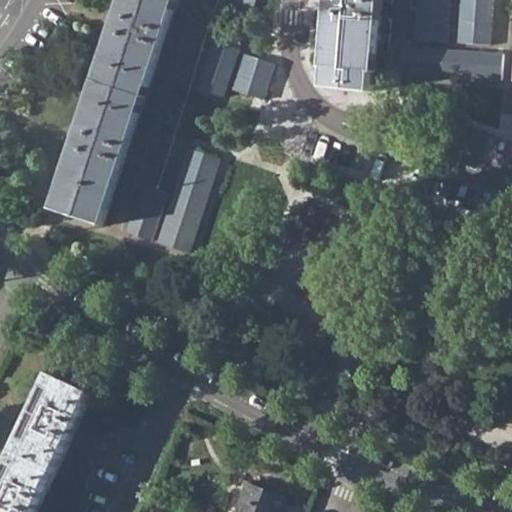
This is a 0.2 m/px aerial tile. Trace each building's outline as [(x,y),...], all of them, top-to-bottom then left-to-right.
[(124,0),(55,207),(103,224),(177,0),(124,0)] [(239,0),(238,3),(253,9),(256,0),(239,0)] [(374,71),(380,0),(330,0),(330,7),(323,86),(369,90),(371,71),(374,71)] [(419,0),(417,38),(447,41),(449,0),(419,0)] [(462,0),(459,42),(489,45),(492,0),(462,0)] [(216,41),(199,89),(223,98),(240,50),(216,41)] [(401,73),(503,80),(505,54),(404,47),(401,73)] [(248,96),(260,61),(247,56),(235,92),(248,96)] [(190,148),(159,242),(190,255),(220,159),(190,148)] [(142,183),(126,231),(151,239),(167,192),(142,183)] [(288,245),(282,273),(308,279),(314,252),(288,245)] [(422,373),(422,385),(446,384),(446,372),(422,373)] [(0,486),(0,511),(37,511),(93,395),(52,375),(0,486)] [(237,511),(283,511),(289,496),(249,482),(237,511)] [(144,511),(181,511),(183,508),(151,496),(144,511)]
